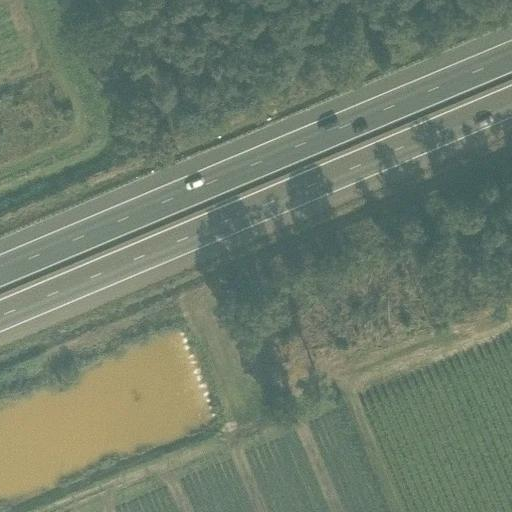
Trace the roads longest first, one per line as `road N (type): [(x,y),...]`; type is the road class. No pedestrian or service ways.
road 1 (motorway): [(0,315),(511,100)]
road 2 (motorway): [(511,56),(0,271)]
road 3 (track): [(348,389),(55,511)]
road 4 (track): [(511,320),(348,389),(398,511)]
